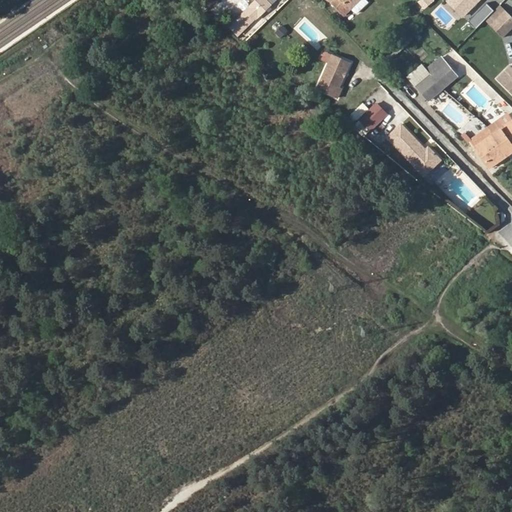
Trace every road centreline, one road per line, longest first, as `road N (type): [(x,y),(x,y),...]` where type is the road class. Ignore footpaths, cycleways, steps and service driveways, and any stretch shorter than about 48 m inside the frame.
road 1 (track): [(435,314),(157,511)]
road 2 (track): [(511,363),(435,314),(448,285),(493,243),(511,245)]
